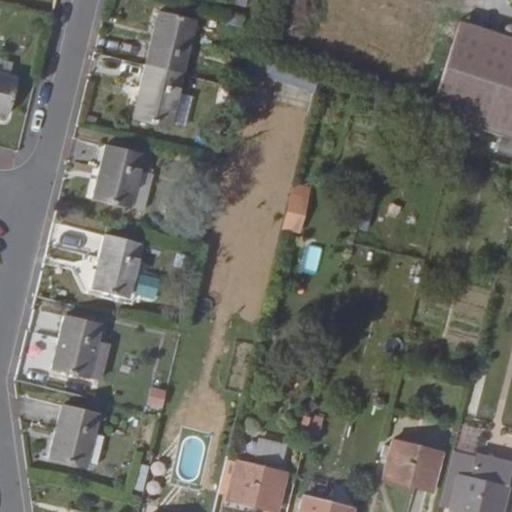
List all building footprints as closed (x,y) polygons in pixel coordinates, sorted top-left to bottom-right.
[(155,13),(143,65),(180,74),(193,22),(155,13)] [(463,122),(478,126),(505,39),(458,24),(432,112),(463,122)] [(511,41),(505,39),(478,126),(506,135),(511,136),(511,41)] [(324,78),(250,54),(247,67),(321,90),(324,78)] [(17,66),(0,61),(0,75),(14,79),(17,66)] [(175,94),(180,74),(143,65),(130,116),(168,126),(169,121),(175,94)] [(0,116),(4,117),(14,79),(0,75),(0,116)] [(191,98),(175,94),(169,121),(183,125),(191,98)] [(511,136),(506,135),(503,147),(511,149),(511,136)] [(138,159),(102,150),(89,204),(124,212),(125,210),(134,175),(138,159)] [(149,179),(134,175),(125,210),(139,214),(149,179)] [(284,184),(279,230),(299,232),(304,186),(284,184)] [(134,246),(101,238),(88,292),(122,301),(134,246)] [(304,244),(300,273),(314,275),(318,246),(304,244)] [(98,325),(63,316),(49,368),(85,377),(98,325)] [(146,387),(142,405),(157,409),(161,390),(146,387)] [(96,416),(62,407),(48,461),(81,470),(96,416)] [(276,464),(282,444),(254,437),(249,457),(276,464)] [(432,449),(389,437),(380,473),(421,485),(432,449)] [(279,472),(233,459),(223,495),(270,508),(279,472)] [(497,511),(504,487),(452,473),(442,510),(447,511),(497,511)] [(340,511),(342,507),(297,495),(293,511),(340,511)]
